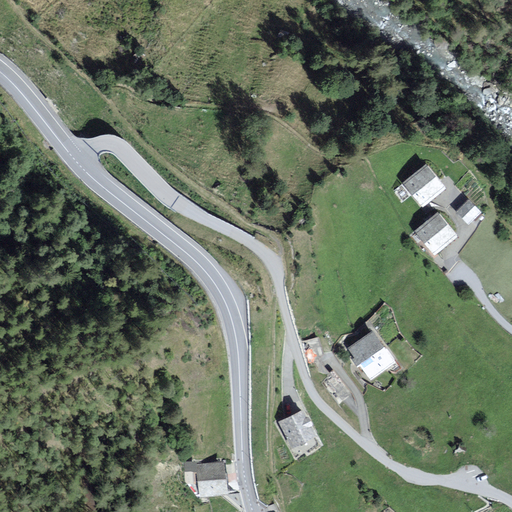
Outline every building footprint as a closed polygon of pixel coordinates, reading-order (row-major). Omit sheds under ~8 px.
[(423,173),(404,191),(421,209),(440,190),(423,173)] [(458,214),(466,222),(476,212),(468,204),(458,214)] [(452,237),(431,218),(417,233),(437,252),(452,237)] [(372,337),(353,352),(377,383),(396,368),(372,337)] [(319,446),(301,411),(280,422),(299,457),(319,446)] [(226,494),(222,462),(198,465),(202,496),(226,494)]
